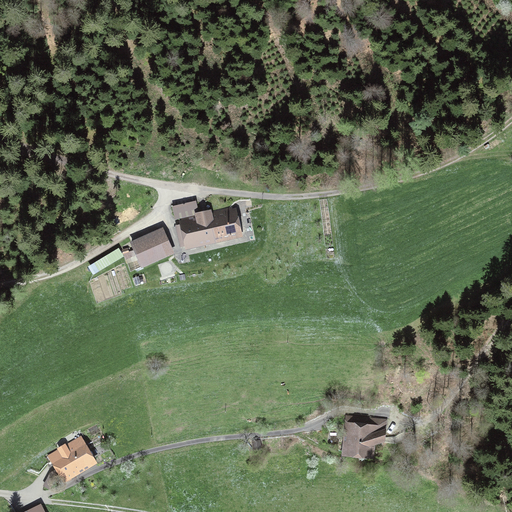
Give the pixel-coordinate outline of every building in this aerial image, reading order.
[(199,213),(197,203),(174,208),(177,218),(199,213)] [(185,225),(178,226),(183,246),(239,233),(233,208),(184,219),(185,225)] [(144,268),(174,254),(163,230),(133,244),(144,268)] [(120,249),(88,266),(93,275),(125,257),(120,249)] [(368,455),(370,425),(349,423),(347,453),(368,455)] [(51,455),(63,477),(91,461),(83,446),(86,444),(82,438),(51,455)] [(53,491),(59,482),(49,476),(43,485),(53,491)]
